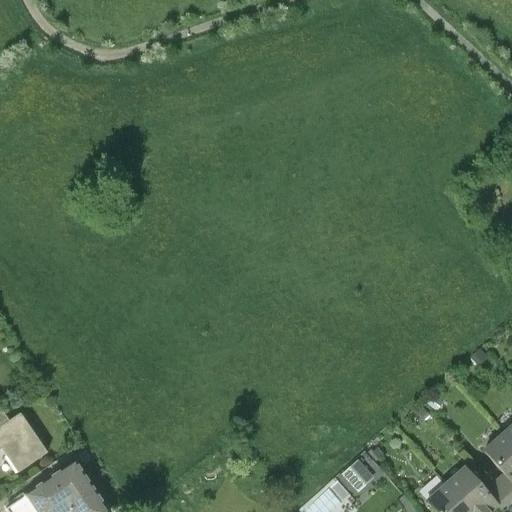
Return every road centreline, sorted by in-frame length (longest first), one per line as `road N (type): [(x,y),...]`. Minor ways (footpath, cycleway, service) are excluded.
road 1 (track): [(289,0),(100,55),(45,27),(25,0)]
road 2 (track): [(511,86),(418,0)]
